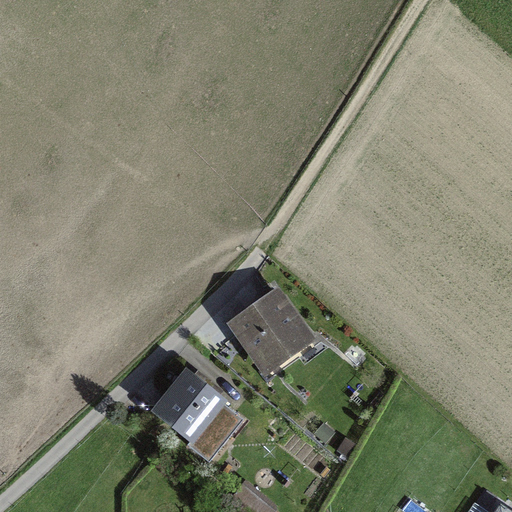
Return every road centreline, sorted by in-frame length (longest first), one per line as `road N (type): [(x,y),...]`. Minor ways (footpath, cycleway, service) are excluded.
road 1 (residential): [(0,499),(259,258)]
road 2 (track): [(259,258),(419,0)]
